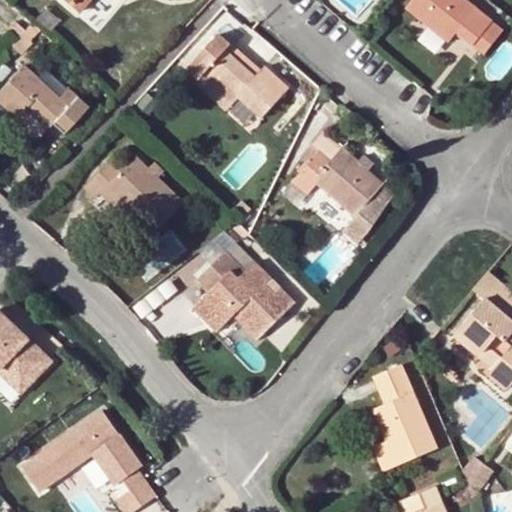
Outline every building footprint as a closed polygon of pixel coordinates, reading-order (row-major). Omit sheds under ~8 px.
[(64,0),(77,11),(87,0),(64,0)] [(90,0),(101,10),(110,0),(90,0)] [(457,30),(475,7),(465,0),(411,0),(406,6),(448,41),(457,30)] [(492,21),(475,7),(457,30),(474,43),(492,21)] [(22,14),(15,21),(25,30),(32,23),(22,14)] [(15,21),(14,20),(4,31),(14,41),(25,30),(15,21)] [(503,30),(492,21),(474,43),(484,54),(503,30)] [(14,41),(11,44),(21,54),(35,41),(41,46),(48,38),(32,23),(25,30),(14,41)] [(225,50),(231,44),(218,33),(192,63),(204,73),(202,76),(232,105),(239,97),(262,117),(288,88),(264,66),(260,70),(255,77),(225,50)] [(260,70),(231,44),(225,50),(255,77),(260,70)] [(0,88),(0,101),(17,117),(25,108),(46,128),(51,122),(63,132),(83,111),(71,100),(67,105),(37,78),(23,65),(0,88)] [(45,69),(37,78),(67,105),(71,100),(83,111),(86,107),(45,69)] [(232,105),(202,76),(197,81),(227,109),(232,105)] [(25,108),(17,117),(38,136),(46,128),(25,108)] [(316,182),(330,194),(354,216),(383,182),(369,170),(374,164),(363,155),(358,160),(343,147),(342,149),(322,132),(311,144),(318,152),(292,181),(306,194),(311,189),(316,182)] [(158,178),(148,167),(136,156),(123,168),(112,158),(84,186),(95,197),(99,193),(106,186),(125,204),(154,232),(184,202),(158,178)] [(154,161),(148,167),(158,178),(164,171),(154,161)] [(324,201),(330,194),(316,182),(311,189),(324,201)] [(357,243),(394,192),(383,182),(354,216),(342,230),(357,243)] [(106,186),(99,193),(118,211),(125,204),(106,186)] [(242,218),(251,209),(241,200),(232,210),(242,218)] [(235,241),(225,251),(246,271),(255,261),(235,241)] [(209,291),(200,300),(219,318),(237,302),(242,308),(239,311),(263,334),(296,302),(280,287),(275,292),(267,284),(272,279),(255,261),(246,271),(225,251),(197,279),(209,291)] [(511,292),(488,270),(473,288),(484,299),(459,329),(497,363),(492,369),(490,371),(508,387),(511,381),(511,346),(505,341),(509,336),(511,332),(511,292)] [(219,318),(200,300),(194,307),(217,332),(234,316),(257,339),(263,334),(239,311),(242,308),(237,302),(219,318)] [(0,315),(0,376),(22,399),(53,368),(0,315)] [(497,363),(459,329),(454,335),(492,369),(497,363)] [(372,375),(380,391),(391,386),(395,398),(384,403),(372,407),(386,439),(372,445),(383,470),(437,448),(400,363),(372,375)] [(449,367),(444,374),(453,381),(458,375),(449,367)] [(391,386),(380,391),(384,403),(395,398),(391,386)] [(101,410),(21,467),(39,492),(92,453),(114,484),(123,478),(130,488),(117,499),(126,511),(132,511),(155,495),(136,469),(141,466),(101,410)] [(463,470),(469,484),(484,464),(474,455),(463,470)] [(469,484),(472,502),(494,471),(484,464),(469,484)] [(396,501),(400,511),(446,511),(435,486),(396,501)]
